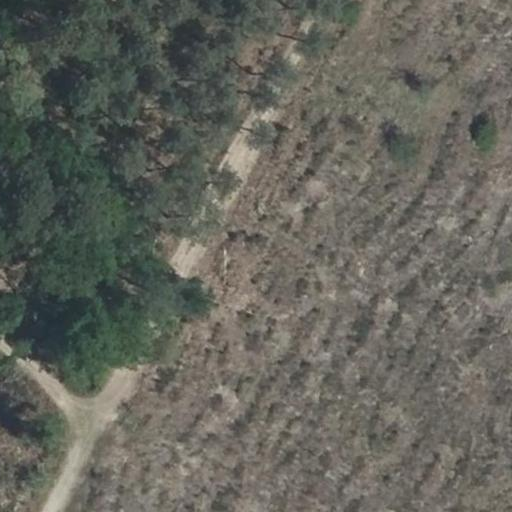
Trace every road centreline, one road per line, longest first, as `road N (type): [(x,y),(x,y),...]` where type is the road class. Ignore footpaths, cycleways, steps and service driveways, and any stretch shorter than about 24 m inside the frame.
road 1 (track): [(345,0),(60,511)]
road 2 (track): [(105,429),(0,338)]
